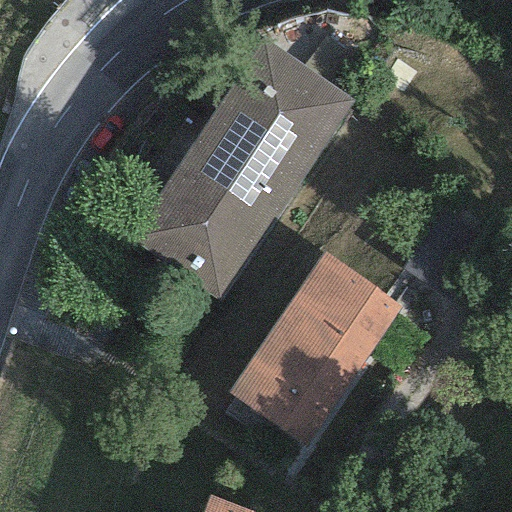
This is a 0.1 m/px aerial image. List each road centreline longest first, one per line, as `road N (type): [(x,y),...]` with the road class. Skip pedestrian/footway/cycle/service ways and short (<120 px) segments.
road 1 (tertiary): [(0,251),(52,119),(151,16),(180,0)]
road 2 (track): [(52,119),(47,64),(103,0)]
